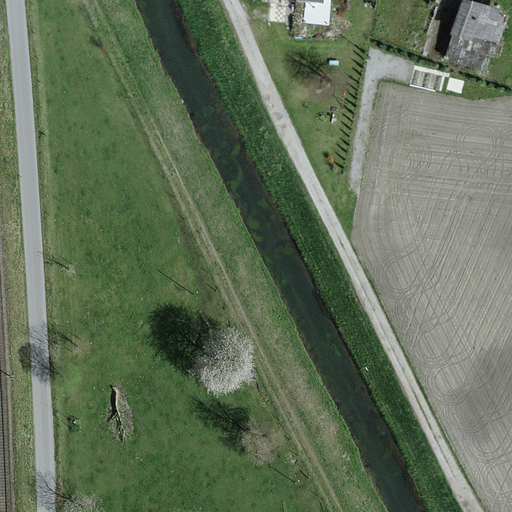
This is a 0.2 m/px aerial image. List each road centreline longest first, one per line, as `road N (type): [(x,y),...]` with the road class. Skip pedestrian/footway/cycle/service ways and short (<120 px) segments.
road 1 (track): [(84,0),(338,511)]
road 2 (track): [(229,0),(473,511)]
road 3 (unclassified): [(14,0),(45,511)]
